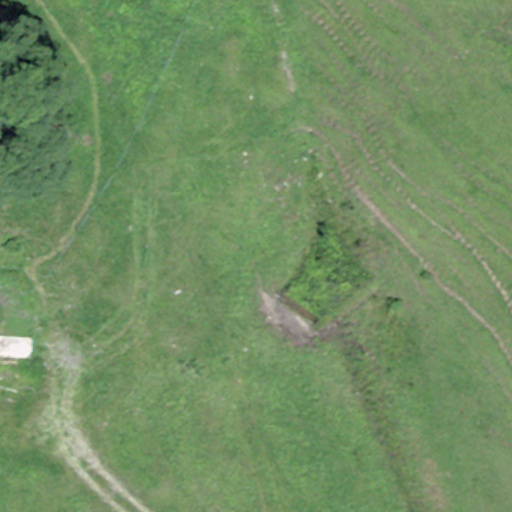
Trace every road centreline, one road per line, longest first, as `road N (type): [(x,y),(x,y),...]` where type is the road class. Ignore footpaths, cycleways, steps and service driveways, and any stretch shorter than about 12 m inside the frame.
road 1 (track): [(32,0),(170,211),(270,511)]
road 2 (track): [(28,303),(48,331),(73,438),(126,511)]
